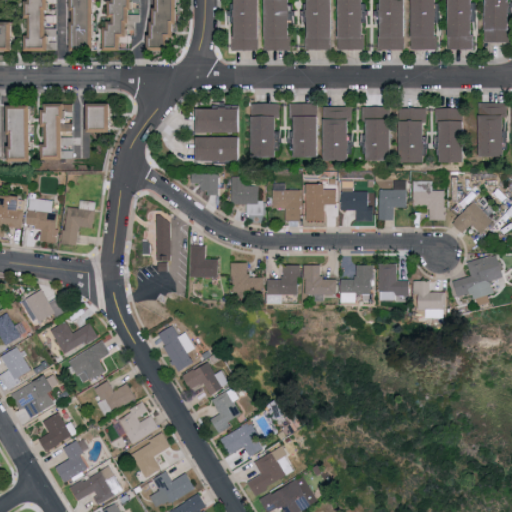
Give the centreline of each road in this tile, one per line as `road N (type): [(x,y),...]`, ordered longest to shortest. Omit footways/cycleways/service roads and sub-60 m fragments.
road 1 (residential): [(237,511),(123,329),(113,295),(129,164),(204,44),(204,0)]
road 2 (residential): [(0,80),(511,69)]
road 3 (residential): [(129,164),(236,240),(442,248)]
